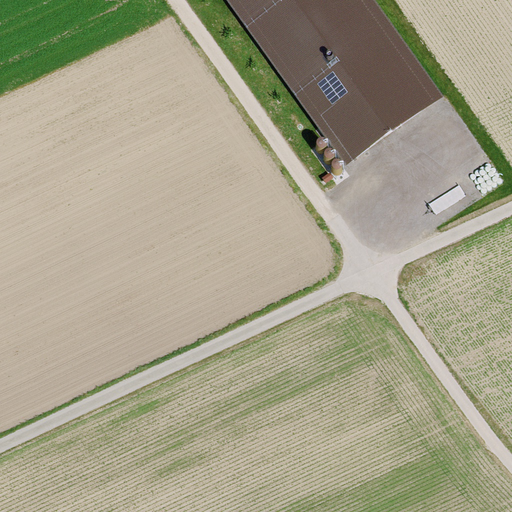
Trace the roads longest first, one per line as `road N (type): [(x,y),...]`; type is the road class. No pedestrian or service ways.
road 1 (unclassified): [(0,439),(370,270)]
road 2 (track): [(511,463),(370,270),(511,205)]
road 3 (track): [(370,270),(176,0)]
